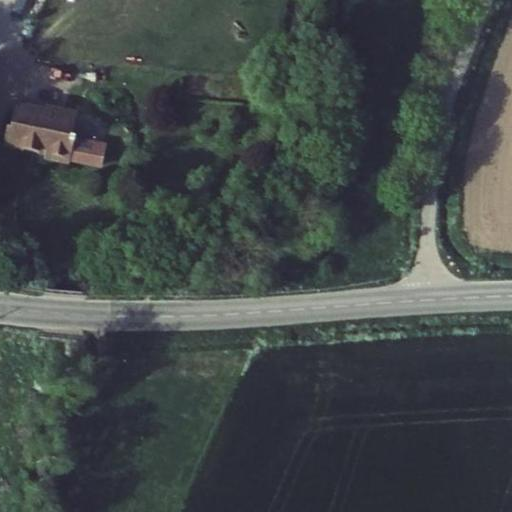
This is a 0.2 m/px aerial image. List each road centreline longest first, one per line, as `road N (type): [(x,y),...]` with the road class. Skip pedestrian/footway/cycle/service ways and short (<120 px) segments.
road 1 (tertiary): [(429,299),(213,315),(93,314)]
road 2 (residential): [(486,0),(437,141),(429,299)]
